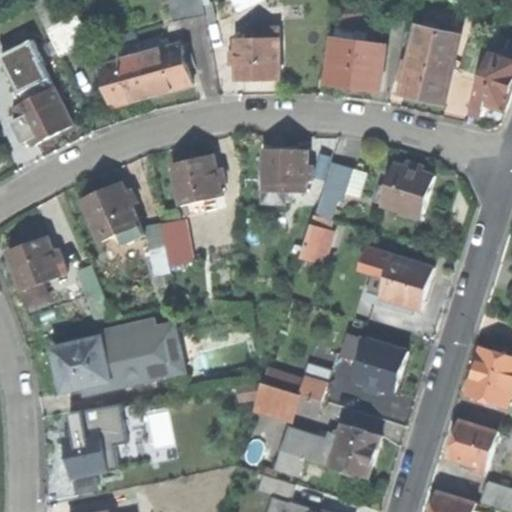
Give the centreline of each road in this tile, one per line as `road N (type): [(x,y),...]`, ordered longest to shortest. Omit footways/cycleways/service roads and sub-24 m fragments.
road 1 (residential): [(0,207),(88,156),(223,114),(348,114),(511,157)]
road 2 (residential): [(402,511),(511,162)]
road 3 (residential): [(24,511),(25,445),(0,326)]
